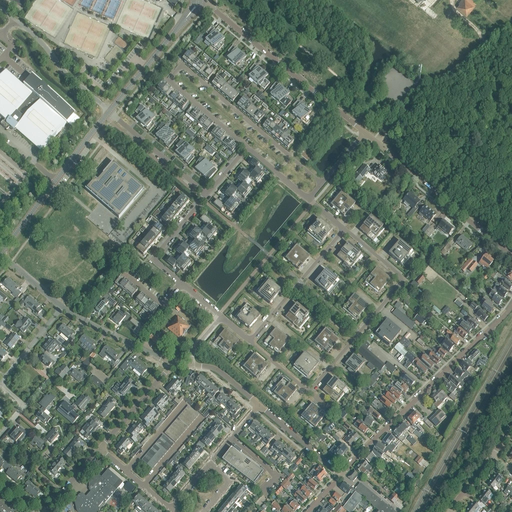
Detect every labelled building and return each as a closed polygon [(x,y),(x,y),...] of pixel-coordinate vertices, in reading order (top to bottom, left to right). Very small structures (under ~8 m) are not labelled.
[(459,4),(456,7),(457,8),(467,16),(475,6),(474,5),(477,2),(474,0),(461,0),(459,3),(459,4)] [(210,45),(219,35),(216,32),(215,32),(213,30),(214,29),(211,27),(206,33),(209,37),(205,40),(210,45)] [(225,39),(221,36),(219,35),(210,45),(218,51),(224,45),(221,42),(225,39)] [(232,63),(241,53),(237,50),(235,49),(236,47),(233,45),(227,52),(231,55),(226,59),(232,63)] [(182,60),(186,63),(194,54),(190,50),(187,53),(185,51),(182,55),(184,57),(182,60)] [(246,58),(243,55),(241,53),(232,63),(242,72),(248,65),(242,61),(246,58)] [(197,59),(193,56),(186,63),(190,67),(197,59)] [(197,59),(190,67),(195,70),(201,63),(197,59)] [(201,63),(195,70),(199,74),(205,66),(201,63)] [(254,82),(262,71),(259,68),(258,69),(257,67),(258,66),(255,63),(249,70),(253,73),(248,77),(254,82)] [(209,70),(205,66),(199,74),(203,77),(209,70)] [(33,77),(24,87),(6,70),(0,76),(0,115),(5,120),(4,121),(3,122),(0,124),(1,125),(6,130),(7,130),(9,128),(9,126),(10,125),(12,125),(12,127),(15,129),(41,152),(66,124),(65,122),(66,122),(65,121),(73,113),(74,112),(33,77)] [(213,73),(209,70),(203,77),(207,81),(213,73)] [(268,76),(264,73),(262,71),(254,82),(264,90),(269,83),(264,79),(268,76)] [(222,81),(218,77),(217,76),(212,82),(213,82),(212,84),(216,88),(222,81)] [(226,84),(222,81),(216,88),(220,92),(226,84)] [(167,85),(163,82),(157,89),(161,93),(167,85)] [(275,100),(284,89),(280,86),(280,87),(278,85),(279,84),(276,82),(271,88),(274,91),(270,95),(275,100)] [(230,88),(226,84),(220,92),(224,95),(230,88)] [(172,89),(167,85),(161,93),(165,96),(172,89)] [(228,99),(235,91),(230,88),(224,95),(228,99)] [(176,92),(172,89),(165,96),(169,100),(176,92)] [(290,94),(286,91),(284,89),(275,100),(282,106),(281,108),(284,110),(291,102),(286,97),(290,94)] [(239,95),(235,91),(228,99),(233,102),(239,95)] [(176,92),(169,100),(174,103),(180,96),(176,92)] [(240,103),(237,106),(241,109),(249,100),(244,95),(239,102),(240,103)] [(180,96),(174,103),(178,107),(184,99),(180,96)] [(184,99),(178,107),(182,110),(188,103),(184,99)] [(249,100),(241,109),(245,113),(251,106),(253,104),(249,101),(249,100)] [(297,118),(306,108),(302,105),(300,104),(301,102),(298,100),(292,107),(296,110),(291,114),(297,118)] [(135,119),(141,124),(150,114),(141,106),(135,113),(139,116),(135,119)] [(186,114),(190,117),(196,110),(192,106),(186,114)] [(249,117),(256,109),(251,106),(245,113),(249,117)] [(306,108),(297,118),(307,127),(313,120),(307,115),(311,112),(306,108)] [(260,113),(256,109),(249,117),(254,120),(260,113)] [(190,117),(194,121),(200,114),(201,113),(196,110),(190,117)] [(201,113),(200,114),(194,121),(199,124),(205,117),(201,113)] [(260,113),(254,120),(258,124),(264,116),(260,113)] [(150,114),(141,124),(144,127),(145,127),(147,128),(146,129),(149,132),(154,125),(151,122),(155,118),(150,114)] [(203,128),(209,121),(205,117),(199,124),(203,128)] [(262,127),(266,131),(273,124),(269,120),(268,120),(267,119),(263,124),(264,125),(262,127)] [(209,121),(203,128),(207,131),(213,124),(209,121)] [(155,136),(161,141),(169,130),(162,124),(156,131),(159,133),(155,136)] [(277,127),(273,124),(266,131),(271,134),(277,127)] [(211,135),(215,138),(221,131),(217,127),(211,135)] [(277,127),(271,134),(275,138),(281,131),(277,127)] [(169,130),(161,141),(164,144),(165,143),(166,145),(165,146),(168,148),(178,137),(169,130)] [(221,131),(215,138),(219,142),(225,134),(221,131)] [(281,131),(275,138),(279,142),(285,134),(281,131)] [(225,134),(219,142),(223,145),(230,138),(225,134)] [(285,134),(279,142),(283,145),(289,138),(285,134)] [(230,138),(223,145),(228,149),(234,142),(230,138)] [(289,138),(283,145),(287,149),(294,141),(289,138)] [(175,153),(180,157),(189,147),(181,141),(176,147),(179,150),(175,153)] [(238,145),(234,142),(228,149),(233,153),(237,149),(236,148),(238,145)] [(207,145),(204,149),(212,155),(215,152),(210,148),(207,145)] [(189,147),(180,157),(184,160),(186,161),(185,163),(188,165),(194,158),(190,155),(194,152),(189,147)] [(194,169),(200,174),(209,164),(201,157),(195,164),(198,166),(194,169)] [(260,165),(252,159),(248,163),(253,167),(252,168),(255,171),(258,168),(260,165)] [(121,169),(113,162),(97,181),(95,179),(86,189),(85,189),(118,218),(144,189),(138,184),(139,183),(122,169),(121,169)] [(209,164),(200,174),(204,177),(206,178),(205,179),(208,182),(213,175),(210,172),(214,168),(209,164)] [(369,173),(371,170),(369,169),(370,169),(365,165),(358,173),(357,173),(356,174),(355,174),(356,175),(352,179),(358,184),(362,179),(368,171),(369,173)] [(373,174),(380,179),(382,181),(385,178),(383,176),(386,172),(379,166),(377,169),(375,167),(370,173),(372,175),(373,174)] [(250,170),(253,173),(261,180),(264,175),(260,171),(261,170),(258,168),(255,171),(252,168),(250,170)] [(251,175),(248,173),(247,174),(242,170),(239,174),(247,181),(249,179),(248,178),(251,175)] [(248,173),(251,175),(248,178),(249,179),(252,181),(252,180),(257,184),(261,180),(253,173),(250,170),(248,173)] [(239,183),(242,186),(245,183),(247,181),(239,174),(235,178),(240,182),(239,183)] [(237,186),(248,195),(252,190),(247,187),(248,185),(245,183),(242,186),(239,183),(237,186)] [(230,185),(226,189),(234,196),(236,194),(238,190),(235,188),(234,189),(230,185)] [(236,194),(239,196),(240,195),(244,199),(248,195),(237,186),(235,188),(238,190),(236,194)] [(234,196),(226,189),(222,194),(227,197),(226,198),(229,201),(232,198),(235,201),(237,198),(234,196)] [(330,205),(341,214),(344,217),(355,203),(352,201),(342,192),(330,205)] [(415,206),(420,201),(417,199),(418,199),(416,197),(415,197),(410,193),(403,200),(405,202),(404,203),(404,202),(404,203),(409,207),(409,206),(413,209),(410,212),(413,214),(418,209),(415,206)] [(178,199),(185,206),(189,201),(182,195),(178,199)] [(226,198),(224,201),(235,210),(239,206),(234,202),(235,201),(232,198),(229,201),(226,198)] [(178,199),(174,203),(182,210),(185,206),(178,199)] [(213,204),(221,211),(223,209),(226,205),(222,203),(222,204),(217,200),(213,204)] [(170,203),(173,205),(171,208),(178,214),(182,210),(174,203),(172,201),(170,203)] [(232,214),(235,210),(224,201),(222,203),(226,205),(223,209),(226,211),(227,210),(232,214)] [(430,222),(436,215),(425,206),(419,213),(420,213),(419,215),(422,217),(423,216),(430,222)] [(175,218),(178,214),(171,208),(167,212),(175,218)] [(164,216),(171,222),(175,218),(167,212),(164,216)] [(168,226),(171,222),(164,216),(160,220),(168,226)] [(211,223),(204,216),(200,220),(204,224),(203,225),(207,228),(209,225),(211,223)] [(384,228),(375,220),(371,217),(359,230),(373,242),(384,228)] [(319,219),(316,222),(307,232),(321,244),(332,230),(319,219)] [(444,221),(438,227),(447,234),(448,235),(454,229),(452,228),(444,221)] [(157,224),(153,228),(161,235),(164,230),(157,224)] [(212,237),(216,232),(212,228),(212,227),(209,225),(207,228),(203,225),(201,228),(204,230),(205,230),(212,237)] [(201,240),(203,238),(200,236),(203,232),(200,230),(199,231),(194,227),(191,231),(198,238),(201,240)] [(426,236),(429,238),(435,231),(430,227),(425,233),(424,234),(426,236)] [(150,233),(157,239),(161,235),(153,228),(150,233)] [(212,237),(205,230),(204,230),(203,232),(200,236),(203,238),(204,237),(209,241),(212,237)] [(197,240),(198,238),(191,231),(187,236),(192,239),(191,240),(194,243),(197,240)] [(146,237),(154,243),(157,239),(150,233),(146,237)] [(456,243),(467,252),(473,245),(462,236),(456,243)] [(146,237),(143,241),(150,247),(154,243),(146,237)] [(189,243),(200,252),(203,247),(199,244),(200,243),(197,240),(194,243),(191,240),(189,243)] [(139,245),(147,251),(150,247),(143,241),(139,245)] [(413,252),(403,243),(400,241),(388,255),(402,266),(413,252)] [(181,242),(178,246),(189,255),(190,253),(187,251),(190,247),(187,245),(186,246),(181,242)] [(196,256),(200,252),(189,243),(187,245),(190,247),(187,251),(190,253),(191,252),(196,256)] [(362,255),(352,247),(348,243),(337,257),(350,268),(362,255)] [(443,256),(447,252),(448,253),(453,247),(449,244),(444,249),(440,253),(443,256)] [(136,249),(143,255),(147,251),(139,245),(136,249)] [(285,259),(296,268),(299,270),(310,257),(297,245),(285,259)] [(189,255),(178,246),(174,251),(179,254),(178,256),(181,258),(184,255),(187,258),(189,255)] [(479,264),(481,266),(482,265),(487,269),(493,261),(489,258),(491,257),(488,254),(479,264)] [(181,258),(179,260),(187,267),(191,263),(186,259),(187,258),(184,255),(181,258)] [(165,262),(173,268),(175,266),(177,263),(174,260),(173,261),(169,257),(165,262)] [(187,267),(179,260),(176,258),(174,260),(177,263),(175,266),(178,268),(179,267),(183,271),(187,267)] [(472,272),(478,265),(474,262),(470,259),(461,269),(464,272),(467,268),(468,269),(472,272)] [(379,293),(387,283),(390,279),(377,268),(365,281),(379,293)] [(339,281),(329,272),(326,270),(314,283),(328,295),(339,281)] [(507,277),(506,278),(510,281),(511,280),(511,281),(511,272),(511,273),(511,272),(509,275),(505,271),(503,274),(507,277)] [(125,280),(121,276),(115,284),(119,287),(125,280)] [(425,279),(420,276),(415,282),(419,286),(425,279)] [(3,285),(13,293),(12,295),(17,299),(21,294),(17,290),(18,288),(8,279),(3,285)] [(125,280),(119,287),(123,291),(129,283),(125,280)] [(256,293),(267,302),(270,305),(281,291),(267,280),(256,293)] [(412,283),(410,286),(412,288),(415,290),(418,285),(416,283),(414,281),(412,283)] [(504,287),(506,289),(507,288),(509,291),(510,290),(511,290),(511,289),(511,288),(511,287),(511,286),(506,281),(504,283),(502,281),(500,283),(504,287)] [(129,283),(123,291),(127,294),(133,287),(129,283)] [(501,288),(502,288),(497,283),(495,285),(495,286),(496,287),(493,290),(497,293),(504,298),(505,298),(506,296),(506,295),(508,294),(501,288)] [(131,298),(138,290),(133,287),(127,294),(131,298)] [(502,301),(497,297),(498,296),(493,292),(490,295),(494,299),(492,300),(499,305),(500,305),(501,304),(501,303),(502,301)] [(100,301),(101,301),(100,301),(95,307),(96,307),(99,310),(98,310),(104,316),(103,317),(109,311),(104,307),(108,303),(113,307),(117,303),(106,294),(107,293),(102,298),(103,298),(105,300),(102,303),(100,301)] [(135,301),(140,305),(146,297),(142,294),(135,301)] [(356,319),(365,309),(368,306),(354,294),(343,308),(356,319)] [(38,308),(40,307),(29,297),(28,299),(26,297),(22,301),(24,302),(24,303),(26,305),(25,306),(27,308),(28,307),(34,311),(33,313),(36,316),(41,310),(38,308)] [(144,308),(150,301),(146,297),(140,305),(144,308)] [(491,307),(493,305),(485,298),(481,302),(484,304),(482,308),(490,315),(495,309),(491,307)] [(150,301),(144,308),(148,312),(154,304),(150,301)] [(178,312),(183,306),(179,302),(174,309),(178,312)] [(396,309),(404,315),(405,313),(401,309),(403,307),(398,303),(394,307),(396,309)] [(154,304),(148,312),(152,315),(154,317),(158,311),(157,310),(158,308),(154,304)] [(235,318),(244,326),(249,329),(260,316),(247,304),(235,318)] [(310,316),(301,308),(297,304),(285,318),(299,329),(310,316)] [(431,309),(438,315),(440,312),(434,306),(431,309)] [(450,310),(447,306),(441,312),(445,316),(450,310)] [(484,322),(488,317),(483,313),(484,312),(478,307),(476,309),(479,312),(476,316),(479,319),(480,318),(484,322)] [(410,320),(404,315),(396,309),(392,314),(411,330),(411,329),(409,327),(413,323),(410,320)] [(26,315),(19,310),(17,312),(24,318),(26,315)] [(114,314),(115,313),(109,319),(116,324),(116,323),(119,325),(121,322),(123,320),(126,322),(123,325),(124,325),(130,317),(124,312),(125,313),(124,314),(123,315),(120,312),(117,316),(114,314)] [(416,318),(423,324),(426,321),(418,315),(416,318)] [(179,327),(185,333),(190,327),(177,317),(173,322),(179,327)] [(471,327),(474,329),(475,329),(476,328),(477,327),(478,325),(472,320),(473,320),(471,317),(466,323),(471,327)] [(25,318),(22,323),(20,321),(15,327),(23,334),(31,323),(25,318)] [(129,323),(136,329),(132,332),(138,337),(144,329),(145,329),(146,327),(141,323),(139,325),(133,319),(129,323)] [(458,325),(462,329),(468,334),(469,334),(471,332),(471,331),(472,330),(466,325),(466,324),(463,321),(462,320),(458,325)] [(378,336),(383,340),(389,346),(392,343),(400,333),(387,321),(378,332),(376,335),(378,336)] [(180,339),(185,333),(179,327),(173,322),(170,325),(170,326),(168,329),(180,339)] [(67,341),(70,343),(75,338),(72,336),(73,334),(63,325),(58,331),(68,340),(67,341)] [(464,339),(467,335),(458,327),(454,332),(458,335),(459,334),(464,339)] [(278,354),(286,344),(289,340),(276,329),(264,342),(278,354)] [(314,342),(325,351),(328,354),(339,340),(326,329),(314,342)] [(227,355),(236,345),(239,341),(225,330),(222,333),(214,343),(227,355)] [(446,333),(448,335),(445,338),(450,342),(450,341),(456,346),(460,341),(454,336),(448,331),(446,333)] [(4,344),(10,349),(19,339),(13,334),(4,344)] [(155,344),(159,339),(153,334),(149,339),(155,344)] [(92,353),(96,348),(93,346),(95,344),(84,335),(79,341),(89,350),(88,351),(92,353)] [(409,342),(406,340),(404,338),(399,344),(403,348),(409,342)] [(45,352),(48,355),(49,354),(51,353),(57,346),(59,347),(61,345),(55,339),(53,342),(50,339),(43,348),(46,351),(45,352)] [(439,344),(450,354),(454,348),(444,339),(439,344)] [(367,350),(370,346),(365,341),(362,345),(362,346),(357,352),(380,372),(385,366),(367,350)] [(394,349),(399,354),(404,348),(403,348),(399,344),(394,349)] [(117,355),(106,346),(101,352),(102,352),(99,355),(104,359),(106,356),(112,361),(109,364),(114,369),(116,366),(114,364),(118,359),(115,357),(117,355)] [(434,352),(443,359),(445,357),(447,355),(446,355),(447,354),(438,347),(434,352)] [(404,348),(399,354),(404,358),(409,353),(404,348)] [(466,362),(471,366),(473,364),(472,363),(474,360),(474,361),(480,355),(479,354),(479,353),(477,351),(476,350),(470,357),(468,359),(468,360),(466,362)] [(46,365),(48,367),(52,363),(54,364),(56,361),(50,355),(50,354),(49,354),(48,355),(45,352),(43,354),(44,355),(40,360),(44,364),(46,365)] [(307,378),(316,368),(318,365),(305,353),(293,367),(307,378)] [(410,367),(414,362),(416,360),(409,353),(404,358),(407,361),(405,363),(410,367)] [(429,358),(437,365),(438,363),(439,363),(440,361),(441,360),(432,353),(428,357),(429,358)] [(243,368),(253,377),(256,379),(268,366),(254,354),(243,368)] [(353,356),(349,360),(359,369),(363,364),(365,362),(360,358),(358,359),(353,355),(353,356)] [(425,355),(424,356),(420,360),(431,369),(432,368),(434,366),(433,366),(434,365),(428,360),(429,359),(425,355)] [(120,368),(123,371),(128,365),(130,367),(131,366),(142,376),(147,370),(136,360),(135,362),(129,358),(120,368)] [(419,363),(420,362),(417,359),(416,360),(414,362),(417,365),(415,366),(424,374),(425,374),(426,374),(427,373),(427,372),(428,371),(419,363)] [(359,369),(349,360),(345,365),(350,369),(348,371),(353,376),(355,374),(359,369)] [(396,369),(388,362),(385,366),(384,367),(392,374),(396,369)] [(461,367),(466,372),(471,368),(465,362),(463,364),(462,364),(461,365),(461,366),(461,367)] [(68,374),(71,371),(69,370),(64,366),(60,370),(58,368),(54,372),(56,374),(61,379),(67,373),(68,374)] [(455,373),(456,374),(460,379),(459,379),(461,381),(465,378),(466,378),(468,376),(466,373),(464,374),(459,369),(457,371),(456,371),(455,372),(455,373)] [(73,372),(71,371),(68,374),(78,383),(80,381),(82,382),(87,377),(80,371),(79,373),(75,370),(73,372)] [(198,388),(205,380),(200,376),(198,378),(193,374),(191,377),(190,380),(189,382),(193,385),(194,384),(194,385),(195,385),(195,386),(196,387),(197,387),(198,387),(198,388)] [(403,381),(411,387),(415,382),(407,375),(403,381)] [(456,388),(460,384),(462,387),(464,384),(461,381),(459,379),(457,381),(455,378),(454,378),(452,376),(451,377),(450,377),(449,378),(449,379),(448,380),(454,386),(456,388)] [(113,390),(113,391),(116,394),(119,392),(123,396),(132,386),(130,385),(133,382),(128,377),(125,380),(126,381),(121,387),(118,384),(113,390)] [(348,389),(338,382),(334,378),(322,391),(336,403),(348,389)] [(375,382),(371,378),(366,383),(371,387),(375,382)] [(272,392),(285,404),(297,390),(283,379),(272,392)] [(174,380),(170,385),(177,390),(183,383),(179,380),(177,382),(174,380)] [(203,391),(204,390),(206,387),(209,384),(205,380),(198,388),(196,390),(198,391),(199,390),(202,392),(203,391)] [(404,392),(405,394),(407,392),(408,392),(409,390),(409,389),(403,384),(401,386),(398,383),(396,385),(393,382),(391,385),(397,390),(402,394),(404,392)] [(446,382),(445,383),(444,383),(443,384),(443,385),(443,386),(449,392),(452,394),(456,390),(450,384),(449,385),(446,382)] [(207,396),(214,387),(209,384),(204,390),(209,393),(207,396)] [(178,391),(177,390),(170,385),(166,389),(172,395),(175,392),(176,394),(178,391)] [(207,396),(213,401),(215,398),(213,397),(218,391),(214,387),(207,396)] [(401,397),(402,396),(396,391),(391,387),(390,389),(388,391),(398,400),(399,399),(400,399),(401,398),(401,397)] [(365,391),(361,388),(357,394),(360,397),(365,391)] [(434,405),(437,408),(442,403),(442,404),(448,398),(445,395),(439,389),(431,397),(436,403),(435,403),(436,403),(434,405)] [(383,395),(394,404),(394,403),(395,403),(396,402),(396,401),(397,400),(391,395),(388,393),(387,394),(385,393),(383,395)] [(46,394),(38,404),(42,408),(41,409),(45,412),(46,410),(48,411),(50,408),(48,406),(55,398),(50,394),(48,396),(46,394)] [(162,394),(158,399),(164,405),(166,406),(168,404),(166,402),(168,400),(162,394)] [(221,404),(226,398),(222,394),(219,398),(217,396),(213,401),(219,406),(221,404)] [(81,396),(73,406),(76,409),(77,407),(81,410),(90,399),(85,396),(84,398),(81,396)] [(179,405),(183,400),(185,397),(183,396),(179,401),(176,398),(174,401),(179,405)] [(380,397),(378,400),(389,409),(390,408),(392,406),(391,406),(392,405),(386,400),(381,396),(380,397)] [(106,416),(115,406),(113,404),(115,402),(110,397),(108,400),(109,401),(98,414),(103,418),(105,415),(106,416)] [(221,404),(226,408),(231,402),(226,398),(221,404)] [(158,399),(154,404),(160,409),(162,411),(166,406),(164,405),(158,399)] [(376,400),(374,403),(371,407),(376,411),(377,409),(382,414),(384,412),(385,412),(386,411),(385,410),(386,410),(380,405),(381,404),(376,400)] [(179,405),(174,401),(172,404),(174,406),(171,410),(173,412),(179,405)] [(74,410),(76,409),(73,406),(71,407),(65,402),(61,408),(63,410),(64,413),(67,413),(69,415),(74,410)] [(229,413),(235,406),(231,402),(226,408),(223,411),(225,412),(226,410),(229,413)] [(314,428),(323,418),(326,415),(312,403),(301,417),(314,428)] [(240,410),(235,406),(229,413),(231,415),(231,417),(235,420),(239,415),(239,414),(238,412),(240,410)] [(41,409),(35,416),(45,424),(46,422),(46,423),(50,419),(43,413),(45,412),(41,409)] [(152,419),(153,421),(159,414),(154,409),(152,411),(149,409),(145,414),(152,419)] [(211,411),(208,409),(203,416),(205,418),(211,411)] [(370,411),(371,412),(369,415),(371,416),(372,416),(377,420),(378,420),(379,418),(381,416),(372,409),(370,411)] [(373,424),(374,422),(368,417),(370,416),(364,411),(362,414),(364,416),(367,419),(364,422),(364,423),(368,427),(369,426),(370,427),(371,427),(372,427),(373,425),(373,424)] [(446,418),(439,411),(430,420),(437,427),(446,418)] [(411,416),(417,422),(419,419),(421,422),(423,420),(421,418),(416,412),(414,414),(413,414),(411,416)] [(149,425),(148,424),(152,419),(145,414),(141,419),(144,421),(143,424),(148,428),(149,425)] [(424,434),(419,429),(416,427),(419,424),(417,422),(411,416),(409,418),(407,420),(412,426),(411,427),(416,432),(422,436),(424,434)] [(98,421),(93,417),(91,420),(92,421),(88,425),(87,424),(82,430),(85,433),(83,436),(86,439),(98,426),(96,424),(98,421)] [(211,428),(219,435),(223,430),(221,428),(223,426),(220,423),(221,422),(218,418),(214,423),(214,424),(211,428)] [(364,424),(359,420),(354,426),(364,434),(366,433),(366,434),(368,432),(367,431),(368,430),(363,425),(364,424)] [(431,429),(433,426),(428,421),(425,423),(431,429)] [(253,434),(259,427),(254,422),(250,427),(248,426),(246,428),(253,434)] [(410,429),(404,423),(402,425),(401,425),(400,426),(399,428),(404,434),(408,431),(411,434),(413,433),(419,439),(422,436),(416,432),(411,428),(410,429)] [(142,425),(140,427),(137,424),(133,428),(139,434),(142,430),(144,431),(146,429),(142,425)] [(216,439),(219,435),(211,428),(210,427),(209,428),(210,428),(209,430),(210,431),(208,433),(209,434),(216,439)] [(257,438),(264,430),(259,427),(253,434),(250,437),(252,439),(254,436),(255,436),(257,438)] [(19,431),(17,429),(10,437),(16,443),(12,449),(14,451),(20,444),(19,443),(27,434),(21,428),(19,431)] [(54,428),(43,440),(47,442),(48,441),(51,443),(58,435),(55,432),(57,431),(54,428)] [(139,434),(133,428),(128,433),(131,436),(129,438),(135,443),(137,440),(135,439),(139,434)] [(404,434),(399,428),(397,430),(396,430),(395,431),(393,433),(395,435),(394,437),(402,443),(405,441),(404,440),(406,438),(403,435),(404,434)] [(264,440),(268,434),(264,430),(257,438),(254,441),(256,443),(259,440),(261,438),(264,440)] [(350,433),(347,436),(355,443),(360,438),(353,432),(352,434),(350,433)] [(205,438),(212,444),(216,439),(209,434),(205,438)] [(268,434),(264,440),(262,442),(266,446),(268,444),(273,438),(268,434)] [(387,440),(396,447),(398,445),(394,442),(395,440),(388,435),(386,438),(387,439),(387,440)] [(47,442),(43,440),(42,441),(36,436),(29,444),(33,447),(35,445),(40,449),(44,443),(45,444),(47,442)] [(355,443),(347,436),(344,440),(345,441),(351,447),(355,443)] [(79,444),(81,441),(76,437),(74,440),(75,441),(64,454),(70,459),(70,458),(80,446),(79,444)] [(212,444),(205,438),(204,437),(198,444),(203,448),(205,446),(208,448),(212,444)] [(416,443),(411,437),(410,437),(407,440),(413,446),(416,443)] [(124,438),(120,443),(126,449),(130,444),(132,446),(134,443),(129,439),(127,441),(124,438)] [(387,439),(386,438),(382,442),(388,446),(387,448),(392,452),(396,447),(387,440),(387,439)] [(276,453),(282,446),(277,442),(272,447),(273,448),(270,451),(272,452),(274,451),(276,453)] [(387,448),(379,442),(376,446),(383,451),(385,449),(390,454),(392,452),(387,448)] [(126,449),(120,443),(116,448),(119,450),(117,452),(120,456),(124,451),(127,453),(129,451),(126,449)] [(336,447),(344,455),(348,450),(340,443),(336,447)] [(198,448),(196,450),(194,448),(192,450),(194,452),(200,457),(204,453),(201,450),(203,448),(198,444),(196,446),(198,448)] [(135,456),(141,449),(136,445),(134,447),(137,450),(133,454),(135,456)] [(236,447),(235,447),(233,445),(231,447),(240,453),(241,452),(236,448),(236,447)] [(280,458),(286,450),(282,446),(276,453),(273,457),(274,458),(277,455),(280,458)] [(344,455),(336,447),(335,446),(329,453),(335,459),(337,457),(340,459),(344,455)] [(377,455),(379,457),(381,458),(383,454),(382,453),(382,452),(376,447),(372,452),(377,455)] [(231,448),(222,460),(254,485),(263,473),(231,448)] [(284,462),(291,454),(286,450),(280,458),(277,461),(279,462),(281,459),(284,462)] [(190,457),(196,462),(200,457),(194,452),(190,457)] [(377,455),(372,452),(371,453),(370,452),(364,459),(369,463),(372,460),(373,461),(377,455)] [(296,458),(291,454),(284,462),(289,465),(291,463),(296,458)] [(184,459),(187,461),(193,466),(196,462),(190,457),(189,455),(187,458),(186,457),(184,459)] [(61,464),(64,461),(59,457),(56,460),(57,461),(49,470),(55,475),(63,466),(61,464)] [(3,466),(6,468),(9,464),(6,462),(5,463),(0,458),(0,468),(0,469),(3,466)] [(184,471),(184,470),(186,468),(189,471),(193,466),(187,461),(183,466),(182,465),(180,467),(184,471)] [(371,468),(362,461),(359,465),(367,472),(371,468)] [(9,464),(6,468),(9,471),(6,474),(16,482),(21,476),(12,469),(13,468),(9,464)] [(367,472),(359,465),(355,469),(363,475),(366,477),(369,474),(367,472)] [(174,470),(177,472),(175,475),(181,480),(185,475),(182,473),(184,471),(180,467),(178,466),(174,470)] [(313,470),(323,478),(324,477),(325,478),(326,476),(326,475),(324,472),(325,471),(320,467),(315,467),(313,469),(313,470)] [(108,470),(101,477),(98,474),(95,474),(88,482),(89,485),(93,489),(86,497),(84,495),(81,497),(79,495),(78,496),(75,504),(76,511),(77,511),(98,511),(100,509),(98,508),(103,502),(105,503),(123,483),(108,470)] [(323,479),(323,478),(313,470),(310,473),(320,482),(321,481),(322,481),(323,480),(323,479)] [(348,478),(353,482),(359,475),(354,470),(348,478)] [(408,473),(406,476),(411,481),(413,482),(416,479),(414,477),(408,473)] [(175,475),(171,479),(177,484),(181,480),(175,475)] [(492,480),(497,484),(499,486),(503,480),(496,475),(492,480)] [(306,481),(303,483),(307,486),(308,485),(314,490),(316,488),(318,487),(317,486),(317,485),(311,480),(312,480),(308,476),(305,480),(306,481)] [(171,479),(167,484),(174,489),(177,484),(171,479)] [(500,487),(497,484),(492,480),(488,485),(493,489),(495,486),(499,489),(500,487)] [(27,488),(26,490),(35,499),(40,493),(31,484),(31,483),(28,481),(24,486),(27,488)] [(165,494),(167,491),(170,493),(174,489),(167,484),(164,488),(163,487),(161,490),(165,494)] [(340,488),(348,495),(352,490),(344,484),(340,488)] [(373,506),(373,507),(375,508),(380,511),(395,511),(381,500),(380,501),(378,500),(379,499),(360,484),(355,491),(361,496),(361,497),(363,499),(364,498),(366,500),(373,506)] [(246,490),(241,485),(237,490),(245,497),(247,495),(244,493),(246,490)] [(298,490),(304,496),(304,495),(308,498),(312,493),(309,491),(309,490),(305,486),(304,487),(302,485),(298,490)] [(274,493),(277,496),(283,489),(280,486),(274,493)] [(400,489),(397,494),(403,498),(406,493),(400,489)] [(245,497),(237,490),(233,495),(241,501),(244,504),(246,502),(243,499),(245,497)] [(486,490),(482,495),(489,501),(493,496),(490,494),(486,490)] [(302,504),(306,499),(297,491),(293,496),(297,499),(296,499),(296,500),(299,502),(299,501),(302,504)] [(332,498),(338,502),(340,500),(342,502),(344,500),(341,498),(342,498),(337,493),(332,498)] [(344,507),(343,509),(347,511),(353,511),(363,499),(355,493),(348,503),(347,503),(344,507)] [(389,499),(394,503),(398,498),(393,494),(389,499)] [(241,501),(233,495),(229,499),(237,506),(240,508),(241,507),(239,504),(241,501)] [(484,506),(489,501),(482,495),(478,500),(484,506)] [(134,503),(138,507),(143,500),(139,496),(137,498),(136,497),(130,504),(132,505),(134,503)] [(285,504),(289,507),(290,507),(295,511),(299,507),(296,504),(297,504),(294,502),(293,501),(294,501),(290,498),(285,504)] [(237,506),(229,499),(225,504),(231,509),(234,511),(237,511),(238,511),(235,509),(237,506)] [(138,511),(141,511),(148,504),(143,500),(138,507),(136,509),(138,511)] [(271,505),(278,511),(281,509),(274,503),(271,505)] [(477,511),(480,509),(476,505),(473,503),(469,508),(473,511),(477,511)]
